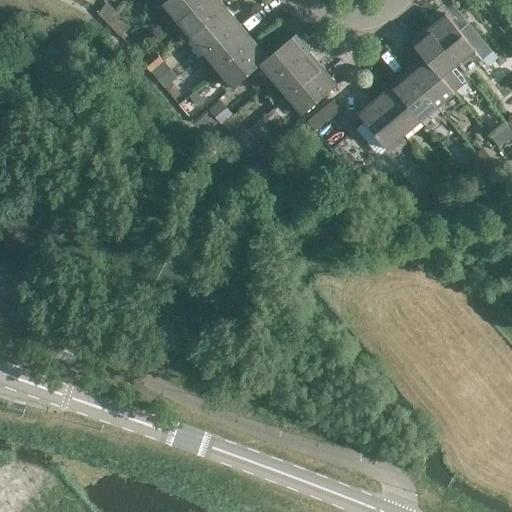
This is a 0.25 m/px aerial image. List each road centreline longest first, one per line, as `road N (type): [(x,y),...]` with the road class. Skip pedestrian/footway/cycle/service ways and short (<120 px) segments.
road 1 (unclassified): [(400,511),(399,489),(385,471),(180,400),(103,359),(0,279)]
road 2 (secondary): [(378,511),(0,373)]
